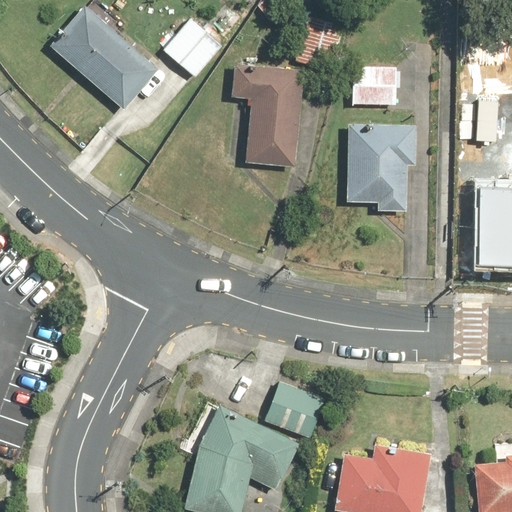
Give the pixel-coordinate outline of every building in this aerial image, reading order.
[(128,110),(164,72),(120,31),(91,4),(55,43),(128,110)] [(348,23),(309,13),(298,58),(336,68),(348,23)] [(191,16),(164,47),(198,76),(225,45),(191,16)] [(301,165),(306,68),(238,65),(237,98),(255,99),(253,163),(301,165)] [(400,67),(358,66),(357,102),(399,104),(400,67)] [(419,125),(354,122),(351,200),(381,201),(381,209),(409,210),(411,164),(418,164),(419,125)] [(511,190),(482,190),(480,264),(511,264),(511,190)] [(328,400),(280,382),(266,418),(314,436),(328,400)] [(304,442),(210,397),(191,438),(186,436),(181,448),(201,458),(189,509),(203,511),(248,511),(255,480),(280,492),(304,442)] [(348,511),(427,511),(433,452),(381,447),(380,459),(345,455),(340,511),(348,511)] [(511,511),(511,454),(510,454),(510,461),(479,464),(482,511),(511,511)]
